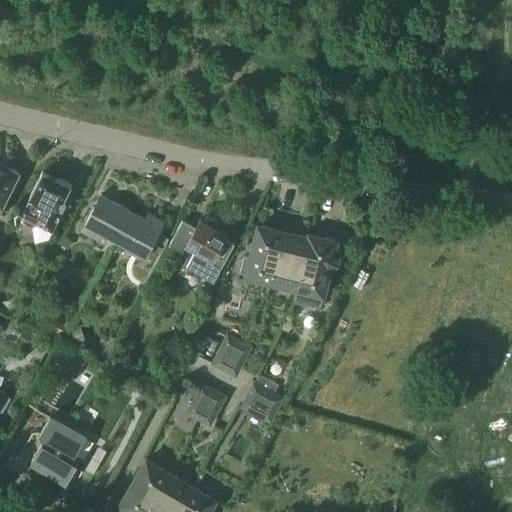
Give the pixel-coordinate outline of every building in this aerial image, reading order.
[(0,211),(11,190),(16,193),(23,180),(18,177),(21,171),(0,159),(0,211)] [(36,225),(39,240),(51,236),(78,185),(46,169),(21,216),(22,221),(26,224),(31,225),(36,225)] [(103,230),(117,238),(132,210),(102,194),(84,227),(85,227),(100,235),(103,230)] [(146,218),(132,210),(117,238),(140,250),(132,266),(132,268),(132,269),(132,271),(133,273),(134,274),(135,276),(137,277),(138,278),(145,281),(168,238),(158,232),(164,221),(149,212),(146,218)] [(187,243),(196,248),(187,266),(214,280),(235,242),(225,236),(227,231),(216,225),(219,220),(207,213),(204,219),(201,217),(196,225),(183,218),(169,243),(183,251),(187,243)] [(241,271),(247,273),(246,275),(273,281),(286,231),(259,224),(251,256),(245,255),(241,271)] [(309,236),(286,231),(273,281),(297,287),(294,300),(294,301),(311,233),(310,233),(309,236)] [(337,240),(311,233),(294,301),(321,307),(331,266),(338,262),(340,254),(335,247),(337,240)] [(60,243),(69,248),(73,240),(64,236),(60,243)] [(62,337),(66,329),(55,324),(52,332),(62,337)] [(86,339),(83,326),(69,330),(73,343),(86,339)] [(214,362),(225,368),(240,340),(228,334),(214,362)] [(102,337),(95,350),(107,356),(114,343),(102,337)] [(251,346),(240,340),(225,368),(236,374),(251,346)] [(87,359),(63,345),(54,358),(78,372),(87,359)] [(254,382),(248,394),(276,408),(282,397),(254,382)] [(214,389),(202,383),(188,411),(200,417),(214,389)] [(142,387),(135,399),(148,406),(154,394),(142,387)] [(225,395),(214,389),(200,417),(211,423),(225,395)] [(0,410),(3,412),(12,397),(0,390),(0,410)] [(248,394),(243,405),(271,420),(276,408),(248,394)] [(45,436),(31,460),(68,481),(78,464),(73,460),(86,437),(50,415),(40,433),(45,436)] [(121,503),(135,511),(145,511),(170,471),(147,458),(121,503)] [(145,511),(177,511),(193,485),(170,471),(145,511)] [(177,511),(207,511),(216,499),(193,485),(177,511)]
